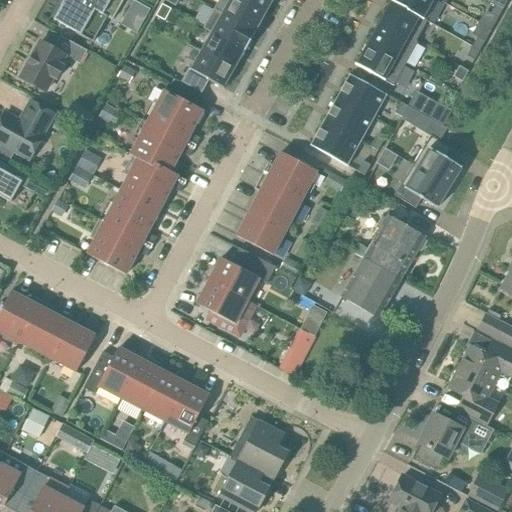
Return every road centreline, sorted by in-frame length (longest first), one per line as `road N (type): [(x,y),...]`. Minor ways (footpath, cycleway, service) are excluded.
road 1 (residential): [(147,322),(320,0)]
road 2 (residential): [(370,439),(496,186)]
road 3 (residential): [(370,439),(147,322)]
road 4 (residential): [(147,322),(0,243)]
